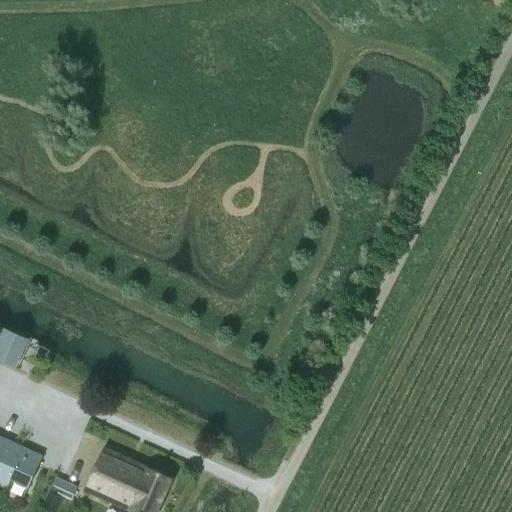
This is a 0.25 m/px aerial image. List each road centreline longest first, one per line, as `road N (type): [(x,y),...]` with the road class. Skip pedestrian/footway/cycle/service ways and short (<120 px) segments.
road 1 (unclassified): [(259,511),(511,36)]
road 2 (unknown): [(263,503),(0,367)]
